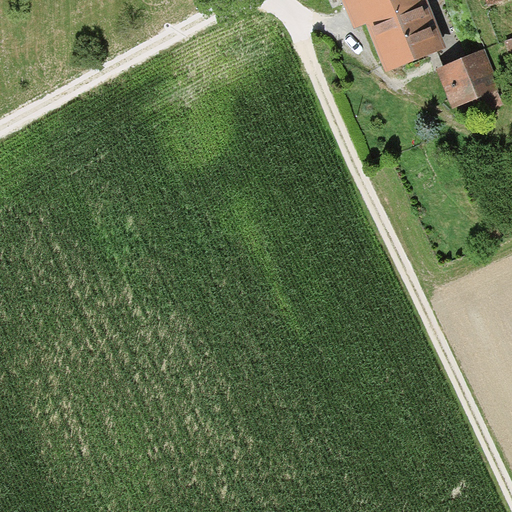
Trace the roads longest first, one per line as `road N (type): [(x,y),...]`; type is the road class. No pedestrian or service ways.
road 1 (track): [(511,503),(289,1)]
road 2 (track): [(289,1),(210,12),(0,130)]
